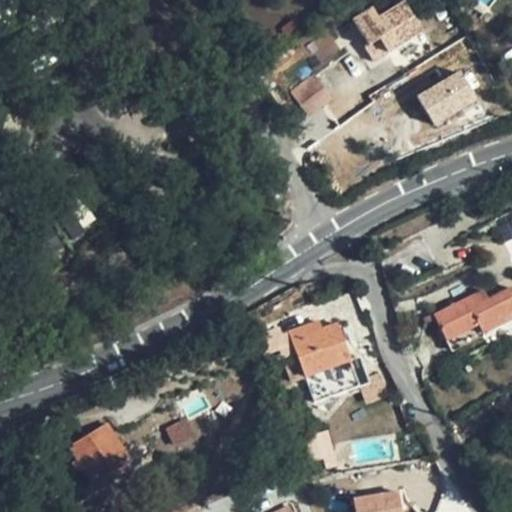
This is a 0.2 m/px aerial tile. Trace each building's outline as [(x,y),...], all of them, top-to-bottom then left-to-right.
[(422,32),(404,4),(379,19),(373,9),(353,22),(369,46),(379,39),(388,53),(422,32)] [(388,53),(379,39),(369,46),(365,49),(373,62),(388,53)] [(416,94),(433,126),(479,101),(461,69),(416,94)] [(318,75),(292,92),(309,118),(335,101),(318,75)] [(511,238),(511,219),(498,226),(504,242),(511,238)] [(511,318),(511,288),(489,300),(483,291),(433,316),(450,350),(511,318)] [(322,330),(319,322),(304,327),(307,336),(322,330)] [(350,361),(337,325),(322,330),(307,336),(304,327),(289,333),(297,353),(283,358),(292,382),(305,378),(314,403),(360,387),(382,379),(379,372),(366,377),(360,358),(350,361)] [(276,331),(271,330),(268,331),(265,334),(263,339),(263,344),(265,348),(268,350),(273,352),(277,351),(280,349),(283,345),(284,341),(283,337),(280,333),(276,331)] [(387,393),(382,379),(360,387),(364,402),(387,393)] [(131,460),(107,425),(70,447),(82,467),(93,484),(131,460)] [(135,467),(131,460),(93,484),(97,491),(135,467)] [(403,511),(401,491),(354,495),(355,511),(403,511)] [(294,511),(289,502),(267,511),(294,511)]
